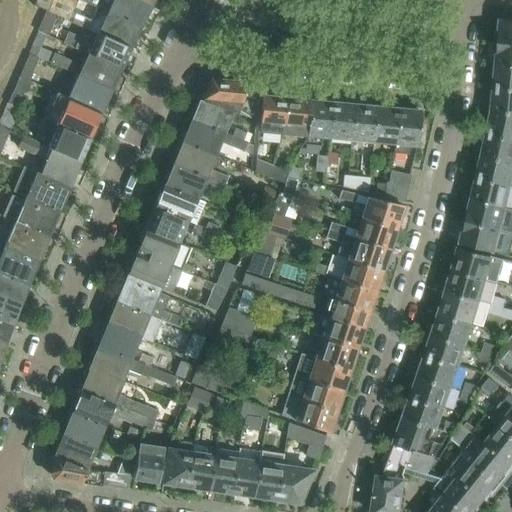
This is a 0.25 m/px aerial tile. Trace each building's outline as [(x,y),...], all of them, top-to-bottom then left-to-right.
[(46,11),(50,0),(37,0),(35,6),(46,11)] [(77,0),(50,0),(46,11),(55,14),(68,19),(77,0)] [(151,7),(136,0),(82,0),(107,10),(140,26),(141,26),(151,7)] [(140,26),(107,10),(102,21),(76,9),(70,21),(97,33),(130,48),(140,26)] [(43,18),(38,31),(45,35),(51,22),(43,18)] [(511,43),(511,19),(501,19),(500,30),(498,31),(497,38),(499,40),(499,42),(511,43)] [(110,91),(121,69),(87,53),(82,65),(41,46),(45,35),(37,31),(28,53),(39,58),(77,76),(110,91)] [(130,48),(97,33),(92,43),(79,38),(80,36),(68,31),(63,42),(87,53),(121,69),(130,48)] [(511,66),(511,43),(499,42),(499,44),(497,45),(496,52),(498,54),(497,65),(511,66)] [(28,53),(18,75),(29,80),(39,58),(28,53)] [(511,88),(511,66),(497,65),(496,75),(494,77),(493,83),(495,85),(495,87),(511,88)] [(19,108),(32,81),(18,75),(7,102),(19,108)] [(101,112),(110,91),(77,76),(67,97),(101,112)] [(256,119),(259,84),(215,81),(208,83),(202,99),(233,111),(256,119)] [(511,111),(511,88),(495,87),(495,90),(492,91),(491,98),(494,100),(492,109),(511,111)] [(101,112),(67,97),(57,92),(52,104),(61,109),(55,123),(55,124),(88,139),(101,112)] [(283,131),(286,97),(275,96),(274,98),(262,97),(259,129),(269,130),(283,131)] [(307,133),(310,101),(296,100),(296,98),(286,97),(283,131),(307,133)] [(246,132),(228,123),(233,111),(202,99),(201,101),(198,99),(193,111),(195,112),(192,120),(253,145),(254,135),(247,131),(246,132)] [(329,135),(332,103),(321,102),(320,100),(313,99),(312,101),(310,101),(307,133),(308,133),(303,143),(320,145),(321,135),(329,135)] [(10,129),(19,108),(7,102),(0,117),(0,125),(9,130),(10,129)] [(351,137),(354,105),(352,105),(351,103),(343,102),(342,104),(332,103),(329,135),(351,137)] [(373,139),(376,107),(365,106),(364,104),(357,103),(356,105),(354,105),(351,137),(373,139)] [(395,141),(398,109),(396,109),(395,107),(387,106),(386,108),(376,107),(373,139),(395,141)] [(417,144),(420,111),(409,110),(408,108),(401,108),(400,110),(398,109),(395,141),(394,152),(407,153),(408,144),(417,144)] [(511,111),(492,109),(490,120),(488,121),(486,127),(488,130),(488,132),(511,137),(511,111)] [(55,124),(55,123),(42,117),(37,128),(53,134),(48,146),(47,147),(79,162),(89,140),(88,139),(55,124)] [(184,130),(180,140),(215,155),(220,141),(252,154),(253,145),(192,120),(187,132),(184,130)] [(0,152),(9,130),(0,125),(0,152)] [(511,160),(511,137),(488,132),(487,134),(485,135),(483,142),(485,144),(483,154),(511,160)] [(69,188),(79,162),(47,147),(48,146),(22,135),(17,147),(46,159),(40,173),(39,175),(69,188)] [(210,169),(215,155),(180,140),(176,150),(179,152),(174,164),(225,185),(228,176),(210,169)] [(327,163),(328,151),(317,150),(316,163),(327,163)] [(337,164),(338,152),(328,151),(327,163),(337,164)] [(510,183),(511,175),(511,160),(483,154),(480,164),(478,165),(476,172),(478,173),(478,176),(510,183)] [(382,169),(383,157),(372,156),(371,168),(382,169)] [(257,158),(256,167),(270,172),(273,165),(257,158)] [(225,185),(174,164),(169,176),(166,175),(162,185),(197,199),(203,185),(222,192),(225,185)] [(284,182),(289,171),(273,165),(270,172),(269,176),(284,182)] [(60,212),(69,188),(39,175),(40,173),(25,166),(14,191),(25,196),(24,197),(59,212),(60,212)] [(403,202),(409,175),(391,171),(389,182),(387,182),(386,197),(403,202)] [(343,175),(342,186),(368,192),(369,177),(343,175)] [(505,206),(510,183),(478,176),(477,178),(474,179),(473,186),(475,187),(472,198),(505,206)] [(195,223),(203,202),(197,199),(162,185),(158,195),(160,196),(155,208),(187,221),(187,220),(195,223)] [(354,201),(357,194),(357,193),(341,190),(338,198),(354,201)] [(284,215),(292,195),(278,191),(270,210),(284,215)] [(59,212),(24,197),(24,199),(11,194),(2,215),(14,221),(14,222),(49,237),(59,212)] [(398,216),(401,205),(370,196),(363,218),(394,228),(395,226),(398,224),(399,219),(398,216)] [(511,207),(505,206),(472,198),(470,209),(467,210),(465,216),(467,218),(467,220),(511,231),(511,207)] [(179,242),(187,221),(155,208),(150,220),(148,219),(144,229),(178,243),(179,242)] [(285,238),(291,218),(274,213),(267,233),(265,232),(264,234),(281,239),(281,237),(285,238)] [(314,220),(299,215),(298,220),(313,224),(314,220)] [(393,238),(395,232),(394,229),(394,228),(363,218),(357,237),(344,234),(346,226),(331,221),(328,231),(387,248),(390,239),(393,238)] [(464,232),(461,243),(494,251),(509,255),(511,244),(511,231),(467,220),(466,222),(464,223),(462,230),(464,232)] [(41,262),(50,237),(49,237),(14,222),(3,246),(40,261),(41,262)] [(208,222),(206,228),(213,231),(210,239),(214,241),(220,226),(208,222)] [(206,228),(194,224),(191,231),(210,239),(213,231),(206,228)] [(184,262),(190,248),(190,247),(179,242),(178,243),(144,229),(140,239),(141,240),(136,252),(181,270),(190,273),(193,266),(184,262)] [(386,260),(384,257),(387,248),(328,231),(326,237),(340,242),(336,256),(381,269),(381,268),(384,266),(386,260)] [(277,250),(281,239),(264,234),(258,253),(258,254),(268,257),(271,248),(277,250)] [(0,274),(30,286),(40,261),(3,246),(0,254),(0,274)] [(487,278),(493,257),(460,247),(457,257),(454,259),(452,265),(454,266),(453,269),(486,279),(487,278)] [(181,270),(136,252),(127,274),(160,287),(165,275),(177,280),(181,270)] [(263,274),(268,257),(258,254),(258,253),(255,252),(250,270),(263,274)] [(382,273),(380,271),(381,269),(336,256),(332,267),(317,263),(314,271),(327,275),(374,289),(377,281),(379,279),(382,273)] [(227,288),(236,265),(224,261),(216,283),(227,288)] [(493,294),(497,282),(498,281),(487,278),(486,279),(453,269),(452,271),(450,273),(448,278),(449,281),(446,290),(479,300),(491,303),(491,304),(511,310),(511,300),(506,299),(506,298),(493,294)] [(300,291),(268,281),(268,280),(245,273),(241,284),(296,302),(300,291)] [(0,294),(24,304),(31,287),(30,286),(0,274),(0,294)] [(160,287),(127,274),(125,279),(116,302),(150,315),(161,320),(167,322),(171,313),(163,310),(168,297),(158,293),(160,287)] [(216,310),(227,288),(216,283),(192,274),(189,281),(211,289),(204,305),(216,310)] [(371,297),(374,289),(327,275),(321,293),(328,298),(336,300),(368,310),(368,309),(371,308),(373,302),(371,299),(372,297),(371,297)] [(472,323),(479,300),(446,290),(443,300),(440,301),(439,307),(441,309),(439,312),(472,323)] [(0,317),(16,323),(16,322),(23,304),(0,294),(0,317)] [(328,298),(324,310),(330,313),(329,316),(361,327),(362,327),(368,310),(336,300),(328,298)] [(152,341),(161,320),(150,315),(116,302),(111,313),(109,312),(105,322),(140,337),(140,336),(152,341)] [(511,318),(511,310),(491,304),(489,312),(511,318)] [(465,345),(472,323),(439,312),(439,314),(436,316),(434,322),(435,325),(432,334),(465,345)] [(319,314),(313,335),(354,349),(357,341),(358,341),(358,340),(361,338),(363,332),(361,329),(362,327),(361,327),(329,316),(329,317),(319,314)] [(0,340),(8,343),(15,325),(0,319),(0,340)] [(134,350),(138,342),(140,337),(105,322),(100,333),(103,334),(99,345),(158,369),(161,361),(153,358),(153,357),(134,350)] [(239,332),(220,326),(217,335),(236,341),(239,332)] [(195,359),(204,337),(192,332),(184,354),(195,359)] [(458,365),(465,345),(432,334),(430,343),(427,344),(425,350),(426,353),(426,355),(458,365)] [(313,335),(306,355),(348,369),(349,367),(351,366),(353,360),(352,357),(354,349),(313,335)] [(8,343),(0,340),(0,361),(1,362),(2,362),(9,344),(8,343)] [(495,355),(501,346),(485,341),(482,350),(495,355)] [(176,377),(158,369),(99,345),(94,357),(91,356),(87,367),(123,381),(123,380),(122,380),(127,368),(140,373),(140,374),(147,376),(148,375),(173,385),(176,377)] [(217,371),(226,352),(211,346),(203,366),(214,370),(217,371)] [(492,361),(495,355),(482,350),(480,358),(492,361)] [(348,369),(306,355),(306,356),(300,354),(294,374),(341,389),(344,381),(347,379),(349,373),(348,370),(348,369)] [(451,386),(458,365),(426,355),(425,356),(423,358),(421,364),(422,367),(419,376),(451,386)] [(496,361),(490,371),(511,387),(511,374),(497,361),(496,361)] [(209,382),(214,370),(203,366),(198,365),(191,381),(207,388),(207,387),(209,382)] [(123,381),(87,367),(83,377),(86,378),(81,390),(147,416),(155,420),(154,419),(158,410),(124,397),(125,396),(118,393),(123,381)] [(272,398),(273,376),(254,374),(252,397),(272,398)] [(338,398),(341,389),(294,374),(287,394),(334,410),(335,408),(338,407),(340,401),(338,398)] [(444,408),(451,386),(419,376),(416,385),(413,386),(411,393),(412,395),(411,397),(444,408)] [(490,378),(481,389),(490,396),(499,385),(490,378)] [(473,393),(478,385),(466,381),(463,390),(473,393)] [(497,406),(490,416),(499,424),(511,434),(511,395),(500,387),(494,394),(502,400),(497,406)] [(194,389),(190,398),(208,404),(213,395),(194,389)] [(147,416),(81,390),(76,402),(73,400),(69,411),(105,425),(110,413),(144,427),(147,416)] [(473,393),(463,390),(460,399),(467,401),(468,401),(473,393)] [(335,414),(334,411),(334,410),(287,394),(280,416),(327,432),(330,422),(333,420),(335,414)] [(227,409),(231,401),(216,395),(214,408),(227,409)] [(438,428),(444,408),(411,397),(408,400),(406,406),(407,408),(404,417),(427,424),(438,428)] [(245,415),(248,407),(235,403),(231,417),(243,419),(245,415)] [(268,412),(249,405),(248,407),(245,415),(266,418),(268,412)] [(96,447),(105,425),(69,411),(65,421),(68,422),(63,434),(96,447)] [(151,430),(155,420),(147,416),(144,427),(151,430)] [(443,443),(422,437),(427,424),(404,417),(403,421),(400,422),(398,429),(399,432),(395,443),(435,457),(436,455),(443,443)] [(450,432),(455,422),(447,420),(444,430),(450,432)] [(511,469),(511,463),(485,441),(477,435),(460,421),(451,437),(465,447),(462,451),(501,483),(511,469)] [(321,448),(325,437),(288,423),(286,437),(309,444),(321,448)] [(511,434),(499,424),(485,441),(511,463),(511,461),(511,434)] [(87,468),(96,447),(63,434),(55,454),(57,455),(57,456),(87,468)] [(178,443),(176,450),(168,448),(163,482),(173,484),(174,486),(181,487),(183,485),(185,485),(192,443),(189,441),(182,440),(178,443)] [(157,482),(164,446),(139,442),(133,478),(157,482)] [(127,452),(116,447),(107,443),(104,450),(123,458),(125,459),(127,452)] [(432,467),(435,457),(395,443),(382,476),(379,476),(376,491),(375,496),(372,511),(399,511),(405,476),(407,467),(427,473),(429,470),(432,467)] [(192,444),(185,485),(188,486),(189,488),(196,489),(197,487),(208,489),(214,447),(192,444)] [(317,460),(321,448),(309,444),(304,456),(317,460)] [(214,447),(208,489),(219,490),(218,492),(228,494),(228,492),(231,492),(236,459),(237,451),(214,447)] [(258,463),(260,463),(261,450),(251,448),(249,461),(236,459),(231,492),(233,493),(234,495),(241,496),(243,494),(254,496),(258,463)] [(258,463),(254,496),(264,497),(265,500),(272,501),(274,499),(276,499),(281,466),(283,453),(261,450),(260,463),(258,463)] [(501,483),(462,451),(448,468),(484,497),(487,500),(501,483)] [(128,489),(130,474),(103,471),(103,470),(87,468),(57,456),(50,473),(53,478),(81,483),(101,485),(128,489)] [(123,458),(117,473),(130,474),(133,462),(125,459),(123,458)] [(299,502),(312,471),(281,466),(276,499),(279,499),(280,502),(286,503),(288,501),(299,502)] [(448,468),(435,486),(444,493),(467,511),(476,511),(480,508),(477,506),(484,497),(448,468)] [(467,511),(444,493),(428,511),(467,511)]
